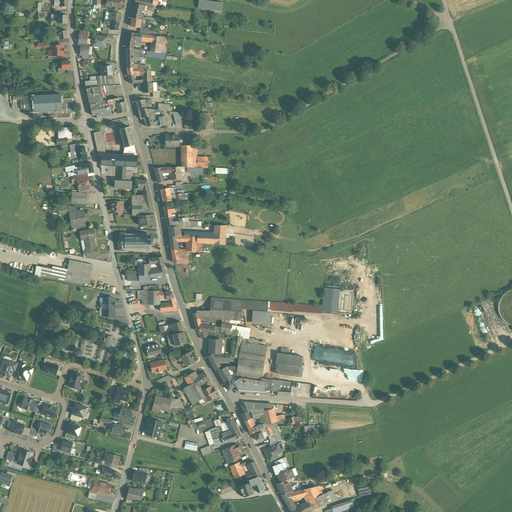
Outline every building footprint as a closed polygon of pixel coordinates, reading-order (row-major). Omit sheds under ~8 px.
[(198,0),(197,8),(221,11),(222,3),(198,0)] [(141,11),(134,9),(132,18),(140,20),(141,11)] [(120,14),(112,13),(111,14),(110,21),(112,21),(119,22),(120,14)] [(65,14),(60,14),(60,15),(58,15),(58,24),(66,24),(67,16),(65,15),(65,14)] [(140,20),(132,18),(129,30),(134,31),(135,24),(141,25),(141,20),(140,20)] [(119,22),(112,21),(111,25),(111,30),(118,31),(119,22)] [(66,31),(59,31),(59,34),(60,40),(67,39),(66,31)] [(134,33),(129,32),(127,46),(132,47),(133,39),(141,40),(141,34),(134,33)] [(80,34),(79,34),(78,44),(81,45),(86,45),(87,35),(80,34)] [(107,37),(93,36),(92,46),(105,48),(107,37)] [(160,37),(153,36),(152,42),(151,52),(158,53),(160,37)] [(160,37),(158,53),(165,54),(168,38),(160,37)] [(86,45),(81,45),(80,55),(83,55),(88,56),(88,55),(89,46),(86,45)] [(52,56),(63,55),(63,52),(63,49),(63,46),(52,46),(52,56)] [(132,49),(126,48),(127,65),(133,65),(133,60),(140,61),(142,50),(132,49)] [(158,53),(151,52),(150,57),(165,60),(165,54),(158,53)] [(70,61),(65,61),(65,60),(63,60),(63,62),(61,62),(61,66),(62,69),(63,69),(70,68),(70,61)] [(111,66),(100,67),(100,72),(102,72),(103,76),(107,76),(107,79),(114,79),(113,72),(111,72),(111,66)] [(132,68),(127,69),(128,75),(129,80),(134,79),(133,75),(139,75),(139,70),(139,69),(133,69),(132,69),(132,68)] [(134,79),(129,80),(130,84),(143,83),(151,83),(150,71),(148,71),(139,70),(139,75),(143,75),(143,81),(135,81),(134,79)] [(90,81),(85,82),(85,88),(100,87),(104,87),(108,86),(107,79),(107,76),(103,76),(97,77),(98,80),(90,81)] [(143,83),(143,84),(143,93),(153,93),(153,92),(153,91),(152,83),(151,83),(143,83)] [(102,94),(101,94),(100,87),(85,88),(92,116),(96,115),(97,118),(114,114),(113,108),(112,108),(112,107),(116,107),(116,104),(119,103),(118,98),(104,101),(103,99),(103,98),(102,94)] [(61,95),(33,96),(34,112),(38,112),(38,117),(55,116),(55,118),(70,117),(70,110),(73,110),(72,100),(61,100),(61,95)] [(23,97),(23,100),(20,100),(21,110),(23,109),(24,113),(34,112),(33,96),(23,97)] [(144,99),(135,102),(138,110),(139,110),(145,109),(147,109),(146,106),(145,103),(144,100),(144,99)] [(119,103),(116,104),(116,107),(118,113),(127,111),(124,102),(119,103)] [(147,109),(145,109),(139,110),(141,118),(144,118),(146,127),(153,125),(153,124),(156,124),(157,126),(166,123),(165,116),(155,118),(154,113),(161,111),(158,110),(147,109)] [(181,113),(172,112),(176,124),(183,122),(181,113)] [(70,128),(64,128),(58,128),(58,139),(64,139),(64,138),(71,138),(71,127),(70,127),(70,128)] [(134,145),(129,127),(119,129),(124,147),(123,155),(105,154),(98,154),(100,165),(122,166),(126,166),(136,167),(137,156),(134,146),(134,145)] [(101,132),(93,133),(95,141),(102,140),(101,132)] [(178,136),(166,136),(166,146),(178,147),(178,136)] [(71,138),(64,138),(64,139),(58,139),(56,139),(56,145),(61,145),(61,147),(67,146),(67,139),(71,139),(71,138)] [(102,140),(95,141),(98,154),(105,154),(102,140)] [(191,146),(181,146),(181,161),(181,167),(187,167),(190,168),(192,168),(191,146)] [(78,150),(76,150),(77,152),(78,158),(86,156),(85,152),(85,151),(85,152),(84,149),(78,150)] [(208,157),(197,157),(197,168),(208,168),(208,160),(208,157)] [(92,163),(80,165),(80,167),(81,171),(85,170),(85,174),(86,174),(93,173),(92,163)] [(75,168),(74,166),(65,168),(66,172),(72,171),(73,171),(74,177),(78,176),(77,168),(75,168)] [(132,172),(126,171),(126,166),(122,166),(122,181),(131,181),(132,181),(132,172)] [(81,171),(80,167),(77,167),(77,168),(78,176),(85,174),(85,170),(81,171)] [(165,168),(154,168),(158,183),(164,182),(161,173),(170,173),(170,168),(165,168)] [(177,168),(170,168),(170,173),(171,180),(180,179),(182,177),(181,173),(180,171),(177,171),(177,168)] [(87,178),(77,180),(80,193),(86,193),(90,194),(89,187),(87,178)] [(122,181),(114,180),(114,188),(131,189),(131,181),(122,181)] [(147,181),(138,180),(138,189),(135,189),(135,190),(143,190),(145,194),(150,194),(147,181)] [(80,193),(79,193),(71,192),(71,203),(86,204),(86,193),(80,193)] [(145,194),(143,197),(143,196),(142,196),(142,197),(134,197),(134,195),(132,195),(132,196),(132,204),(132,215),(137,215),(145,215),(154,214),(150,194),(145,194)] [(173,195),(170,195),(162,196),(163,203),(171,201),(170,197),(173,196),(173,195)] [(122,202),(112,202),(111,212),(115,212),(121,212),(122,202)] [(174,205),(163,207),(165,217),(171,217),(170,213),(175,212),(174,206),(174,205)] [(59,215),(69,213),(68,206),(58,208),(59,215)] [(76,212),(69,213),(71,221),(72,220),(73,226),(80,224),(80,226),(85,225),(84,222),(83,222),(83,219),(84,218),(83,218),(83,217),(82,217),(81,211),(76,212)] [(154,214),(145,215),(137,215),(139,226),(143,226),(146,226),(148,226),(148,227),(151,226),(151,227),(155,226),(154,214)] [(171,217),(165,217),(167,228),(168,228),(168,227),(173,227),(173,223),(171,223),(171,217)] [(225,226),(215,226),(214,234),(214,244),(224,245),(225,233),(225,226)] [(173,227),(168,227),(168,228),(169,236),(180,236),(180,237),(184,237),(184,233),(180,233),(179,227),(173,227)] [(96,248),(94,238),(95,238),(93,229),(80,232),(81,241),(84,240),(88,258),(96,260),(95,256),(99,256),(97,247),(96,248)] [(214,234),(184,232),(184,233),(184,237),(187,237),(197,237),(196,243),(201,244),(214,244),(214,234)] [(134,234),(130,234),(130,233),(129,233),(129,234),(125,234),(125,233),(119,233),(119,237),(119,238),(117,240),(116,240),(117,240),(117,243),(116,243),(117,244),(117,243),(119,245),(118,245),(118,251),(124,251),(125,249),(129,249),(129,250),(130,250),(130,249),(134,249),(134,250),(134,249),(138,249),(138,250),(139,250),(139,249),(143,249),(143,250),(143,249),(147,249),(148,250),(148,249),(148,245),(149,245),(150,246),(151,246),(152,245),(152,244),(153,244),(153,245),(154,245),(153,244),(153,243),(154,243),(154,240),(153,240),(153,239),(154,239),(154,238),(153,239),(152,239),(152,238),(151,237),(150,237),(149,238),(148,238),(148,235),(148,234),(147,234),(143,234),(139,234),(138,234),(134,234),(134,233),(134,234)] [(180,236),(169,236),(170,245),(175,245),(176,246),(176,241),(187,241),(187,237),(184,237),(180,237),(180,236)] [(197,237),(187,237),(187,241),(186,251),(187,251),(201,252),(201,244),(196,243),(197,237)] [(175,245),(170,245),(171,250),(173,259),(187,259),(187,251),(186,251),(176,250),(176,246),(175,245)] [(162,257),(149,259),(149,264),(156,264),(157,270),(164,269),(163,265),(162,257)] [(93,265),(69,260),(67,270),(91,275),(93,265)] [(330,274),(354,273),(354,266),(355,266),(355,260),(329,260),(330,274)] [(143,265),(138,265),(139,271),(139,276),(149,276),(149,271),(149,264),(143,265)] [(67,273),(42,268),(40,274),(65,280),(67,273)] [(157,270),(149,271),(149,276),(149,278),(157,277),(161,276),(165,276),(164,269),(157,270)] [(91,275),(67,270),(67,273),(65,280),(89,285),(91,275)] [(322,306),(321,312),(337,314),(340,290),(324,288),(322,306)] [(348,299),(354,299),(354,290),(343,290),(343,294),(346,295),(346,293),(348,293),(348,295),(348,299)] [(511,290),(509,291),(504,295),(500,301),(498,308),(500,315),(504,320),(510,324),(511,324),(511,290)] [(143,291),(142,291),(142,299),(142,305),(158,305),(159,298),(159,292),(159,291),(149,291),(143,291)] [(171,292),(159,292),(159,298),(165,298),(165,299),(168,299),(169,303),(174,303),(171,292)] [(113,302),(113,298),(104,298),(104,309),(113,309),(113,306),(114,306),(114,302),(113,302)] [(241,300),(211,298),(211,300),(210,311),(210,318),(239,320),(241,306),(241,300)] [(322,306),(241,300),(241,306),(321,312),(322,306)] [(169,303),(161,304),(159,306),(160,312),(177,310),(174,303),(169,303)] [(470,308),(464,310),(477,347),(483,345),(470,308)] [(214,327),(200,325),(199,320),(194,320),(197,332),(198,332),(201,331),(207,332),(213,333),(214,327)] [(180,322),(169,325),(170,327),(172,332),(176,332),(183,330),(180,322)] [(250,329),(221,324),(221,328),(220,334),(236,336),(236,337),(243,338),(249,339),(250,329)] [(184,332),(176,334),(172,335),(174,344),(175,346),(186,343),(184,332)] [(116,341),(112,340),(112,337),(108,336),(107,339),(104,338),(103,343),(106,344),(105,346),(110,347),(111,345),(115,346),(116,341)] [(221,340),(210,339),(209,353),(212,354),(220,354),(221,340)] [(241,341),(235,340),(232,357),(238,358),(241,342),(241,341)] [(243,342),(241,342),(238,358),(264,362),(267,346),(243,342)] [(158,344),(146,347),(147,349),(146,349),(147,351),(148,355),(153,354),(160,352),(160,353),(158,344)] [(190,352),(178,358),(179,361),(182,360),(183,364),(185,363),(186,366),(194,362),(190,352)] [(278,353),(276,364),(299,368),(301,368),(303,357),(278,353)] [(216,361),(213,354),(207,356),(216,371),(217,371),(221,369),(216,361)] [(175,355),(168,356),(171,363),(177,360),(175,355)] [(264,362),(238,358),(237,367),(236,371),(239,371),(239,373),(241,373),(241,372),(262,376),(264,362)] [(12,362),(5,360),(3,360),(1,368),(0,371),(0,374),(9,377),(10,376),(12,370),(15,362),(12,361),(12,362)] [(164,360),(150,364),(152,372),(166,369),(166,367),(164,360)] [(46,372),(55,375),(58,366),(53,365),(48,363),(46,368),(47,368),(46,372)] [(299,368),(276,364),(274,373),(298,377),(299,371),(299,368)] [(31,368),(20,365),(18,372),(16,378),(17,379),(20,380),(21,379),(27,381),(29,374),(31,368)] [(221,369),(217,371),(222,380),(230,376),(227,371),(228,370),(227,367),(221,369)] [(318,378),(358,382),(359,374),(319,370),(318,378)] [(204,372),(197,377),(195,372),(192,373),(195,379),(195,380),(195,381),(199,386),(204,383),(209,380),(204,372)] [(83,376),(72,373),(68,386),(79,390),(80,389),(82,380),(83,376)] [(195,379),(192,373),(184,377),(189,385),(183,389),(192,405),(204,398),(205,397),(202,392),(199,386),(195,381),(195,380),(195,379)] [(230,376),(222,380),(228,390),(236,386),(234,382),(230,376)] [(291,382),(261,378),(261,381),(265,382),(264,391),(290,392),(291,382)] [(261,381),(240,379),(234,382),(236,386),(238,390),(264,392),(264,391),(265,382),(261,381)] [(88,382),(82,380),(80,389),(85,391),(88,382)] [(210,387),(202,392),(205,397),(204,398),(206,402),(215,397),(214,394),(215,393),(214,389),(212,390),(210,387)] [(130,391),(118,388),(115,398),(114,402),(115,402),(120,403),(121,398),(127,400),(130,391)] [(0,401),(8,404),(11,394),(4,391),(3,393),(0,391),(0,401)] [(115,398),(107,396),(105,403),(114,405),(115,402),(114,402),(115,398)] [(171,400),(156,396),(151,411),(158,413),(159,408),(168,411),(170,405),(171,401),(171,400)] [(36,401),(24,398),(23,402),(22,403),(21,404),(22,406),(21,408),(33,411),(35,403),(36,401)] [(179,398),(176,399),(174,406),(184,408),(179,398)] [(39,403),(37,411),(42,413),(45,405),(39,403)] [(248,403),(245,404),(245,405),(241,406),(243,410),(242,410),(243,414),(242,414),(245,422),(250,419),(248,412),(250,411),(254,410),(251,403),(248,404),(248,403)] [(268,404),(251,403),(254,410),(250,411),(253,418),(263,415),(262,411),(269,409),(268,404)] [(42,414),(54,417),(56,409),(53,408),(53,407),(49,405),(48,406),(45,405),(42,413),(42,414)] [(87,408),(76,405),(73,414),(80,417),(83,417),(85,412),(86,412),(87,408)] [(269,409),(262,411),(263,415),(265,423),(267,424),(277,422),(275,416),(274,408),(269,409)] [(122,410),(121,410),(120,415),(122,415),(120,420),(126,421),(126,422),(128,422),(129,422),(130,422),(131,417),(130,417),(131,413),(131,412),(122,410)] [(9,418),(2,416),(2,418),(0,423),(7,425),(9,418)] [(250,419),(245,422),(250,434),(253,433),(261,430),(260,428),(263,428),(262,424),(255,427),(252,418),(250,419)] [(158,438),(163,423),(150,419),(146,434),(158,438)] [(23,425),(16,423),(15,421),(13,420),(12,421),(9,431),(12,432),(16,434),(17,433),(20,434),(23,425)] [(241,436),(232,421),(227,423),(231,430),(223,433),(225,437),(223,438),(226,443),(235,439),(241,436)] [(52,426),(41,422),(38,431),(38,433),(46,436),(47,433),(50,433),(52,426)] [(80,427),(70,424),(67,433),(75,435),(78,436),(80,427)] [(125,427),(114,424),(113,428),(115,428),(113,433),(123,436),(125,427)] [(314,425),(304,426),(304,434),(315,433),(314,425)] [(216,428),(208,431),(212,442),(219,439),(221,445),(226,443),(223,438),(225,437),(223,433),(220,426),(216,428)] [(24,427),(22,434),(29,436),(29,434),(31,429),(24,427)] [(272,435),(269,427),(267,427),(263,428),(263,429),(265,429),(268,436),(272,435)] [(261,430),(253,433),(256,441),(264,438),(261,430)] [(272,435),(268,436),(271,442),(278,441),(275,433),(272,435)] [(61,447),(60,450),(62,451),(70,453),(73,443),(63,441),(61,447)] [(271,447),(264,451),(269,462),(278,457),(276,453),(277,452),(280,450),(278,445),(277,444),(271,447)] [(54,445),(52,451),(61,454),(62,451),(60,450),(61,447),(54,445)] [(212,445),(200,450),(203,456),(214,451),(212,445)] [(237,445),(224,451),(229,463),(236,460),(239,459),(237,454),(238,454),(236,451),(239,450),(237,445)] [(24,451),(22,452),(21,451),(17,463),(28,467),(29,465),(32,457),(31,457),(32,455),(31,454),(29,453),(27,452),(24,451)] [(15,454),(8,452),(6,460),(13,462),(15,454)] [(120,456),(108,453),(106,462),(111,464),(117,465),(120,456)] [(261,476),(254,461),(248,464),(251,472),(252,471),(255,478),(261,476)] [(237,463),(229,466),(231,471),(235,479),(243,475),(244,475),(246,474),(243,466),(241,467),(239,462),(237,463)] [(277,475),(285,472),(282,463),(275,466),(272,467),(275,475),(277,475)] [(251,472),(248,464),(243,466),(246,474),(244,475),(243,475),(246,481),(249,480),(255,478),(252,471),(251,472)] [(108,469),(103,468),(102,469),(101,474),(105,475),(104,476),(111,478),(111,476),(114,477),(115,471),(108,469)] [(285,472),(277,475),(278,477),(279,477),(280,479),(281,482),(283,481),(285,480),(292,477),(291,475),(292,472),(291,469),(285,472)] [(138,472),(135,471),(132,481),(135,482),(137,481),(144,482),(146,474),(138,472)] [(0,477),(0,483),(9,486),(12,477),(7,475),(1,473),(0,477)] [(255,478),(249,480),(250,483),(250,485),(257,483),(258,485),(259,488),(266,485),(261,476),(255,478)] [(98,482),(94,481),(93,482),(92,489),(92,490),(97,491),(109,494),(111,485),(98,482)] [(369,482),(357,485),(359,497),(371,494),(369,482)] [(250,485),(250,483),(240,487),(243,497),(253,494),(250,485)] [(284,484),(278,487),(281,494),(287,493),(292,492),(288,483),(284,485),(284,484)] [(310,488),(303,489),(307,497),(309,503),(310,503),(312,506),(321,501),(319,496),(323,494),(321,491),(317,492),(314,487),(310,488)] [(135,490),(129,488),(126,499),(131,500),(132,498),(140,500),(143,490),(136,489),(135,490)] [(303,489),(298,490),(292,492),(287,493),(291,500),(305,496),(306,497),(307,497),(303,489)] [(321,501),(312,506),(313,510),(337,499),(332,490),(323,494),(319,496),(321,501)] [(281,494),(287,504),(292,502),(291,500),(287,493),(281,494)] [(351,500),(331,507),(331,509),(332,511),(340,511),(354,507),(351,500)] [(292,502),(287,504),(291,511),(303,511),(302,511),(305,509),(304,505),(296,509),(292,502)] [(312,506),(310,503),(309,503),(304,505),(305,509),(306,509),(307,511),(309,511),(313,510),(312,506)]
